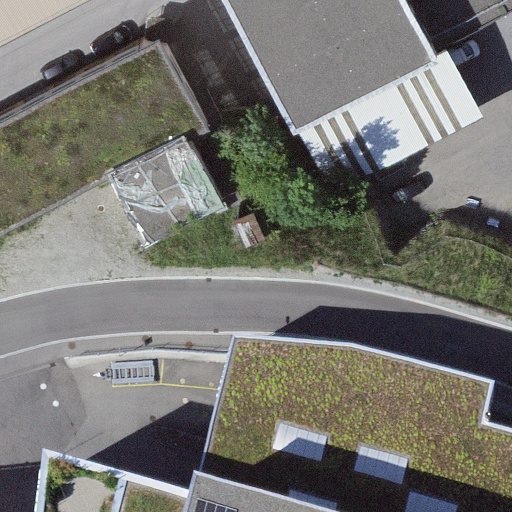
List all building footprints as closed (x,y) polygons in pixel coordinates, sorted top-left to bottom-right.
[(511,22),(511,0),(0,0),(0,49),(92,0),(230,0),(303,134),(438,62),(511,22)] [(141,32),(0,107),(0,235),(94,185),(131,254),(212,210),(174,140),(194,130),(141,32)] [(254,214),(236,222),(247,248),(266,240),(254,214)] [(233,337),(197,471),(339,511),(511,511),(511,432),(480,423),(495,384),(349,348),(233,337)] [(189,497),(41,447),(34,511),(339,511),(197,471),(189,497)]
